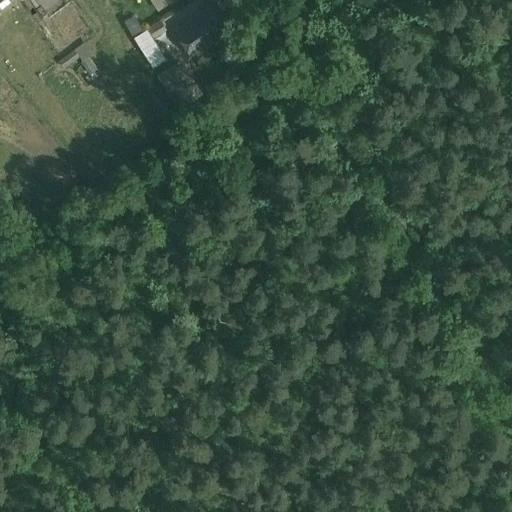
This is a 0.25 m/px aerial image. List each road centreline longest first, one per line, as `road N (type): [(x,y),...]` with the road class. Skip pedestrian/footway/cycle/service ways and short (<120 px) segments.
road 1 (track): [(276,0),(511,400)]
road 2 (track): [(0,261),(309,64)]
road 3 (track): [(122,511),(0,356)]
